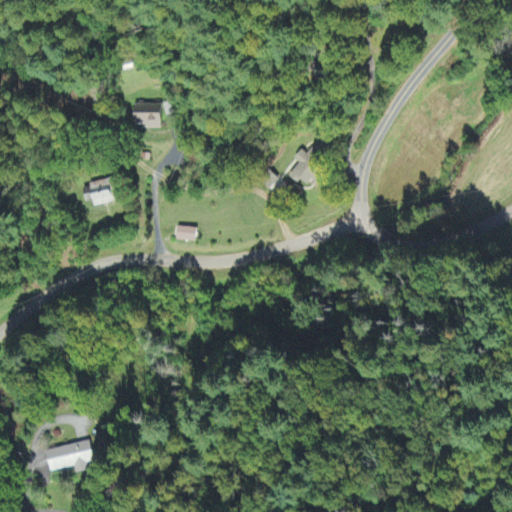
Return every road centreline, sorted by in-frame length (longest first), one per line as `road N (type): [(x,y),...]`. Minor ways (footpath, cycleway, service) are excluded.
road 1 (residential): [(0,328),(85,268),(120,257),(243,257),(360,220),(389,245),(423,245),(511,206)]
road 2 (residential): [(360,220),(367,154),(475,0)]
